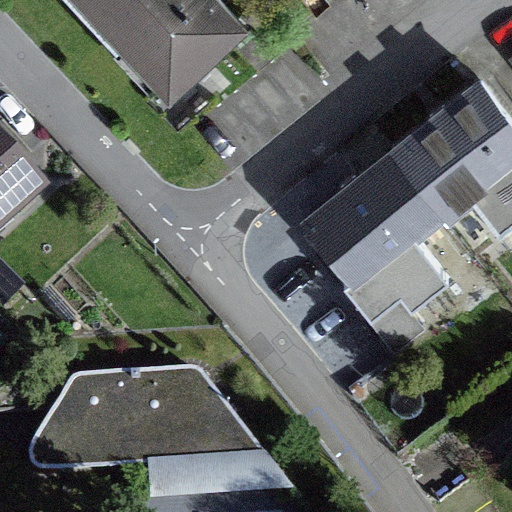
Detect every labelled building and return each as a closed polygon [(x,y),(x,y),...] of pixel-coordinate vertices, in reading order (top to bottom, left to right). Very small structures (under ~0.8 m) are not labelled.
[(234,22),(213,0),(69,0),(114,48),(123,40),(163,83),(154,91),(156,93),(165,85),(166,86),(234,22)] [(393,153),(391,154),(353,184),(306,221),(351,278),(353,277),(345,267),(365,251),(373,261),(435,211),(438,216),(440,215),(511,158),(511,128),(478,85),(438,117),(393,153)] [(0,155),(0,226),(35,194),(0,155)] [(408,285),(390,262),(350,294),(368,316),(408,285)] [(0,308),(0,309),(17,293),(0,275),(0,308)] [(42,477),(55,476),(55,464),(177,456),(179,488),(278,481),(194,375),(76,381),(68,387),(69,408),(54,408),(26,457),(28,471),(42,477)]
